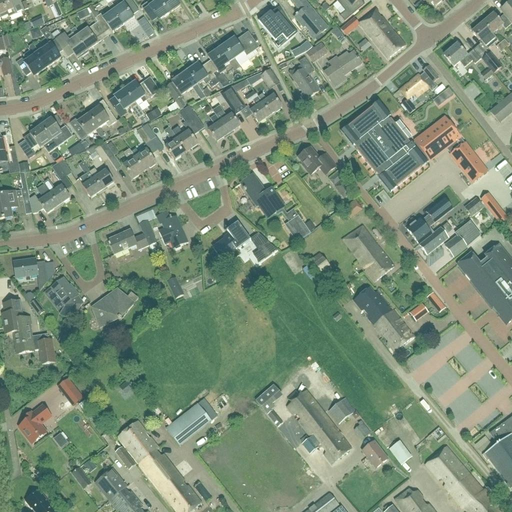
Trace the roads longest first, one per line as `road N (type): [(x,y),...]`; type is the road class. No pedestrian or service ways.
road 1 (residential): [(0,110),(42,99),(257,0)]
road 2 (residential): [(219,168),(310,129),(429,40)]
road 3 (residential): [(373,206),(511,378)]
road 4 (residential): [(88,226),(100,276),(87,287),(49,238)]
road 5 (residential): [(219,168),(227,211),(200,227),(172,190)]
